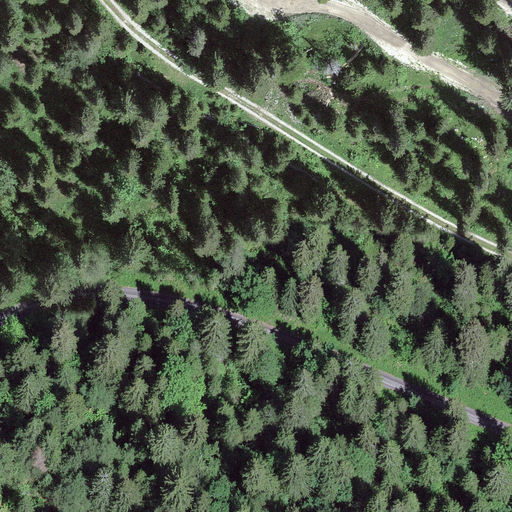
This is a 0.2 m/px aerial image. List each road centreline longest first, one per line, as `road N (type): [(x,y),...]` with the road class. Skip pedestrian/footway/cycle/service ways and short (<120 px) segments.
road 1 (track): [(511,431),(175,301),(87,295),(0,319)]
road 2 (track): [(106,0),(168,68),(511,257)]
